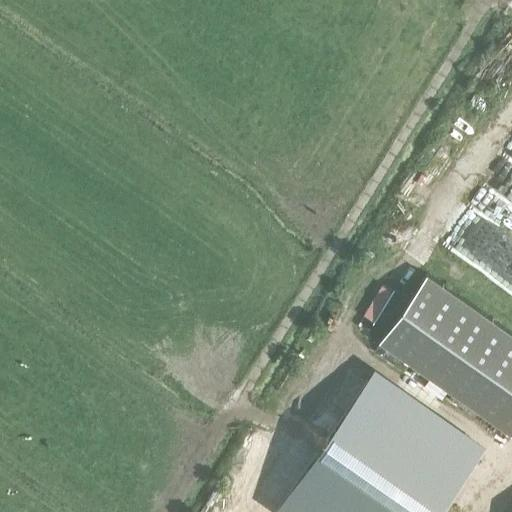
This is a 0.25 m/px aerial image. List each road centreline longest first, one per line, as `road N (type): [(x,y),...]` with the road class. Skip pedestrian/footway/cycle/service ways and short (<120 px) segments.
road 1 (track): [(234,405),(488,0)]
road 2 (track): [(163,511),(234,405),(289,454),(251,511)]
